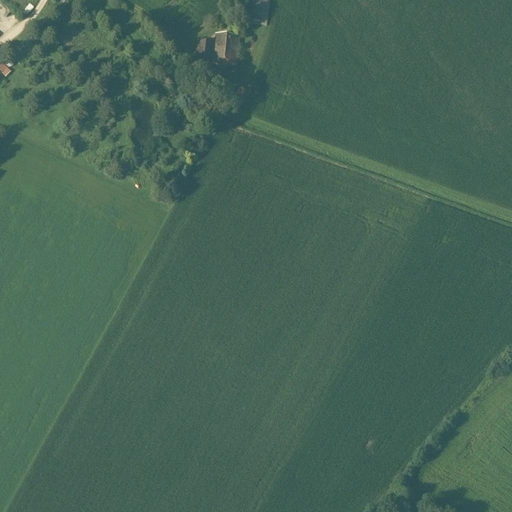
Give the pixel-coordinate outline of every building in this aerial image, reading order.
[(268,18),(270,0),(245,0),(244,15),(243,25),(267,28),(268,18)] [(237,68),(240,38),(216,36),(215,45),(198,43),(196,63),(237,68)] [(0,72),(5,78),(10,74),(0,63),(0,72)] [(208,95),(215,87),(206,79),(201,86),(204,88),(203,90),(208,95)] [(243,100),(249,91),(237,82),(229,94),(224,101),(234,107),(241,98),(243,100)]
